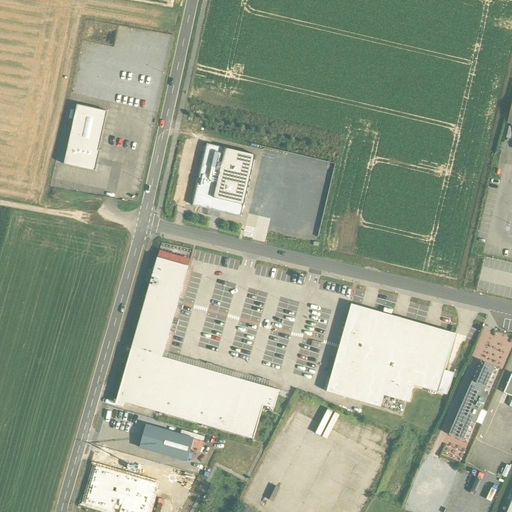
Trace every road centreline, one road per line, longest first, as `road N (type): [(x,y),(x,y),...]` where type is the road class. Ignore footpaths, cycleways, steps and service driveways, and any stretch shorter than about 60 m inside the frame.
road 1 (unclassified): [(511,311),(144,223)]
road 2 (tertiary): [(144,223),(61,511)]
road 3 (tertiary): [(193,0),(144,223)]
